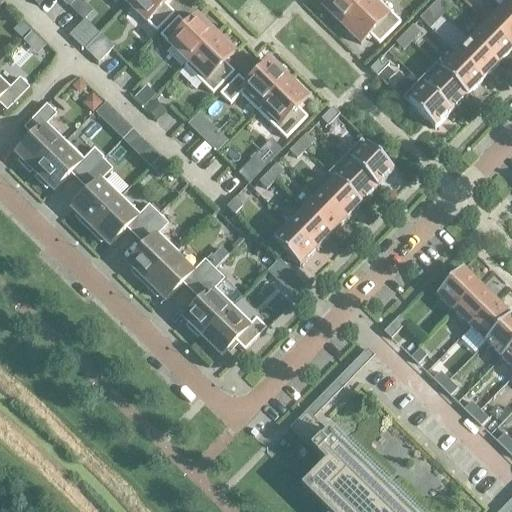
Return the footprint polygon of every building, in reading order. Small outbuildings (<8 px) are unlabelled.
[(134,0),(128,7),(157,34),(175,16),(165,6),(171,0),(134,0)] [(333,0),(323,10),(342,28),(369,0),(333,0)] [(400,24),(375,0),(369,0),(342,28),(361,46),(370,37),(379,46),(400,24)] [(439,0),(434,5),(441,12),(450,4),(446,0),(439,0)] [(511,20),(511,0),(501,10),(511,20)] [(441,12),(434,5),(419,20),(430,31),(437,25),(433,21),(441,12)] [(511,20),(501,10),(486,26),(511,51),(511,20)] [(188,65),(215,38),(197,19),(188,29),(178,19),(160,38),(188,65)] [(70,37),(83,51),(99,35),(85,22),(70,37)] [(497,67),(499,66),(511,52),(511,51),(486,26),(471,41),(497,67)] [(404,36),(411,43),(419,34),(412,27),(404,36)] [(411,43),(404,36),(395,45),(403,52),(411,43)] [(234,56),(215,38),(188,65),(184,68),(213,96),(234,74),(225,65),(234,56)] [(482,83),(497,67),(471,41),(456,56),(482,83)] [(482,83),(456,56),(441,71),(440,72),(467,98),(482,83)] [(377,79),(377,78),(389,67),(381,59),(370,71),(377,79)] [(261,111),(288,83),(270,65),(247,88),(238,78),(220,97),(230,107),(240,97),(259,115),(262,112),(261,111)] [(418,83),(450,115),(467,98),(440,72),(441,71),(435,66),(418,83)] [(396,74),(390,68),(379,79),(385,85),(396,74)] [(0,100),(1,99),(11,109),(30,90),(20,80),(10,90),(0,80),(0,100)] [(72,87),(77,95),(82,95),(88,91),(81,81),(72,87)] [(261,111),(262,112),(290,138),(308,120),(298,110),(307,101),(288,83),(261,111)] [(402,100),(431,128),(435,131),(450,115),(418,83),(402,100)] [(143,91),(134,100),(143,109),(152,100),(143,91)] [(155,102),(145,112),(156,123),(166,113),(155,102)] [(32,172),(35,175),(65,144),(47,126),(57,117),(47,107),(28,126),(38,135),(16,157),(21,162),(19,164),(30,174),(32,172)] [(328,128),(340,117),(333,110),(321,121),(328,128)] [(218,134),(207,145),(216,154),(228,143),(218,134)] [(298,145),(305,152),(313,144),(306,137),(298,145)] [(345,158),(378,189),(393,173),(361,142),(345,158)] [(65,144),(35,175),(38,178),(36,180),(46,191),(48,189),(53,193),(75,171),(84,181),(103,162),(93,152),(84,162),(65,144)] [(298,145),(289,154),(296,161),(305,152),(298,145)] [(260,153),(238,175),(249,185),(270,164),(260,153)] [(334,181),(361,207),(378,189),(345,158),(328,176),(333,182),(334,181)] [(113,172),(103,162),(84,181),(94,190),(72,212),(78,218),(76,220),(89,232),(121,199),(103,181),(113,172)] [(209,176),(228,192),(238,179),(220,163),(209,176)] [(268,176),(275,183),(283,174),(276,167),(268,176)] [(268,176),(259,184),(266,192),(275,183),(268,176)] [(319,196),(346,222),(361,207),(334,181),(333,182),(319,196)] [(346,222),(319,196),(304,211),(330,237),(346,222)] [(131,227),(140,236),(159,217),(149,207),(140,217),(121,199),(89,232),(101,245),(103,243),(109,249),(131,227)] [(234,201),(226,209),(233,216),(242,208),(234,201)] [(330,237),(304,211),(289,227),(315,253),(330,237)] [(149,245),(145,249),(128,267),(134,273),(132,275),(144,287),(174,257),(175,258),(178,254),(159,236),(168,227),(159,217),(140,236),(149,245)] [(315,253),(289,227),(273,243),(299,269),(315,253)] [(175,258),(174,257),(144,287),(157,299),(159,297),(165,303),(187,281),(196,291),(215,272),(205,262),(192,275),(175,258)] [(280,262),(272,271),(280,280),(289,271),(280,262)] [(200,337),(203,340),(233,309),(215,291),(224,281),(215,272),(196,291),(206,300),(184,322),(189,326),(187,329),(198,339),(200,337)] [(437,298),(454,315),(480,289),(462,272),(437,298)] [(454,315),(470,331),(496,304),(480,289),(454,315)] [(470,331),(485,346),(511,319),(496,304),(470,331)] [(233,309),(203,340),(221,358),(235,344),(245,353),(267,331),(256,321),(251,326),(233,309)] [(399,319),(384,334),(391,341),(406,326),(399,319)] [(485,346),(501,361),(511,349),(511,320),(511,319),(485,346)] [(511,349),(501,361),(511,371),(511,349)] [(367,352),(365,354),(360,359),(367,366),(374,359),(367,352)] [(418,367),(425,360),(418,353),(411,360),(418,367)] [(359,374),(367,366),(360,359),(352,367),(359,374)] [(359,374),(352,367),(345,374),(352,382),(359,374)] [(337,382),(344,389),(352,382),(345,374),(337,382)] [(442,390),(449,383),(440,374),(433,382),(442,390)] [(337,382),(330,390),(337,397),(344,389),(337,382)] [(449,383),(442,390),(450,399),(457,391),(449,383)] [(330,404),(337,397),(330,390),(322,397),(330,404)] [(322,412),(330,404),(322,397),(315,405),(322,412)] [(472,420),(480,413),(471,405),(464,412),(472,420)] [(511,413),(506,409),(502,413),(496,420),(497,421),(502,425),(511,414),(511,413)] [(307,413),(290,431),(325,465),(342,448),(307,413)] [(480,413),(472,420),(481,429),(488,422),(480,413)] [(505,452),(511,445),(503,437),(496,444),(505,452)] [(325,465),(301,490),(323,511),(327,511),(366,472),(342,448),(325,465)] [(374,511),(390,496),(366,472),(327,511),(374,511)] [(407,511),(390,496),(374,511),(407,511)]
